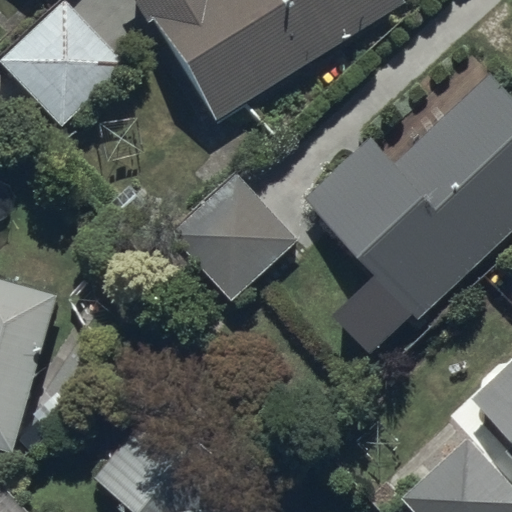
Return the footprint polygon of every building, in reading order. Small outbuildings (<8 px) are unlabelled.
[(392,0),(127,0),(123,3),(211,136),(400,12),(392,0)] [(59,10),(0,63),(0,81),(59,146),(127,84),(59,10)] [(375,140),(306,205),(419,325),(511,237),(511,93),(497,78),(401,168),(375,140)] [(304,249),(236,176),(170,237),(237,310),(304,249)] [(0,461),(18,465),(59,309),(0,295),(0,461)] [(511,379),(475,413),(511,454),(511,459),(507,465),(511,470),(511,379)] [(124,511),(233,511),(239,505),(152,433),(102,493),(124,511)] [(511,511),(511,488),(475,446),(405,507),(409,511),(511,511)] [(28,511),(0,479),(0,511),(28,511)]
